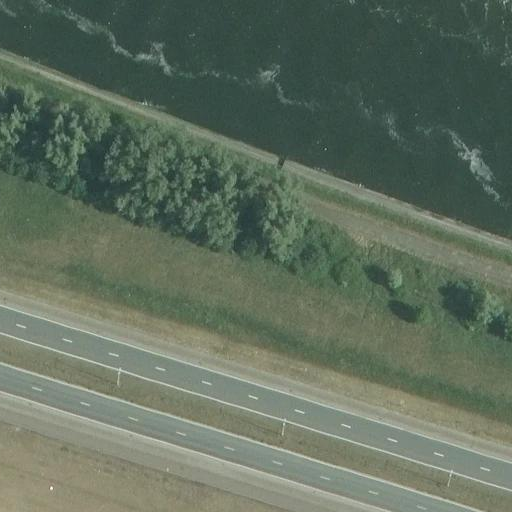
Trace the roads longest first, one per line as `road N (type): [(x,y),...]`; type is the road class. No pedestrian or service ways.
road 1 (primary): [(511,483),(0,328)]
road 2 (primary): [(0,382),(418,511)]
